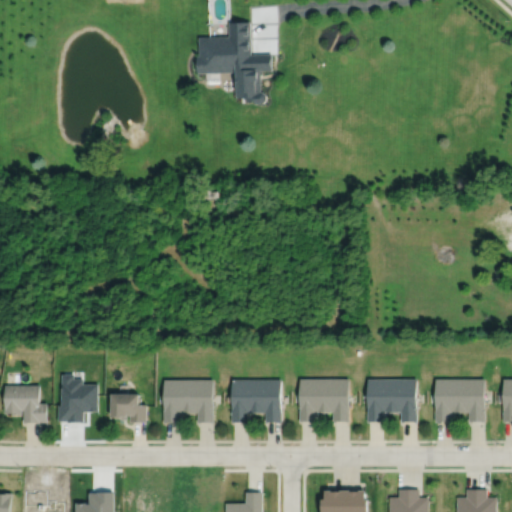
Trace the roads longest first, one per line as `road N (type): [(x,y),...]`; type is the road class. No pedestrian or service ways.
road 1 (residential): [(290,454),(0,454)]
road 2 (residential): [(511,454),(290,454)]
